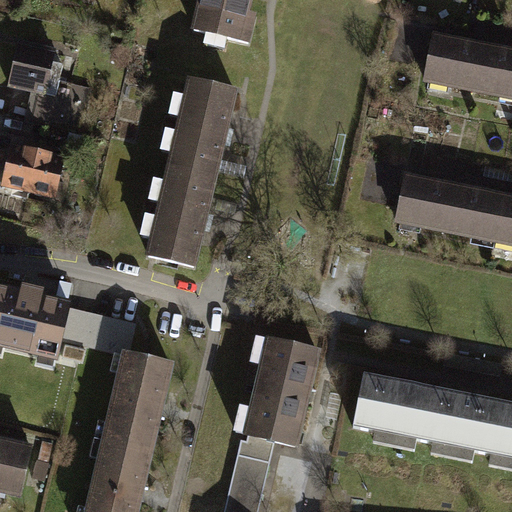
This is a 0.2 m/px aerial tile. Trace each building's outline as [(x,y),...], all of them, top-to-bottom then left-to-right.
[(247,18),(251,0),(202,0),(195,32),(249,45),(255,20),(247,18)] [(426,81),(511,98),(511,52),(435,37),(426,81)] [(26,44),(17,92),(73,102),(79,72),(69,70),(72,52),(26,44)] [(192,82),(171,168),(216,179),(237,93),(192,82)] [(2,186),(28,192),(39,149),(12,143),(2,186)] [(28,192),(53,199),(64,156),(39,149),(28,192)] [(171,168),(149,257),(195,268),(216,179),(171,168)] [(398,223),(497,242),(505,200),(407,179),(398,223)] [(511,200),(505,200),(497,242),(511,245),(511,200)] [(25,293),(0,287),(0,343),(59,357),(63,339),(69,311),(71,304),(42,297),(44,291),(26,287),(25,293)] [(63,339),(128,353),(134,325),(69,311),(63,339)] [(236,433),(297,447),(320,352),(260,338),(254,364),(263,366),(253,410),(242,407),(236,433)] [(128,353),(110,439),(152,449),(171,364),(128,353)] [(503,368),(445,356),(442,369),(501,381),(503,368)] [(511,408),(363,379),(352,432),(374,436),(371,448),(414,457),(416,445),(432,448),(430,458),(473,467),(475,456),(491,459),(489,470),(511,474),(511,408)] [(110,439),(92,511),(137,511),(152,449),(110,439)] [(258,511),(273,449),(242,442),(225,511),(258,511)] [(0,491),(20,497),(31,451),(0,443),(0,491)]
